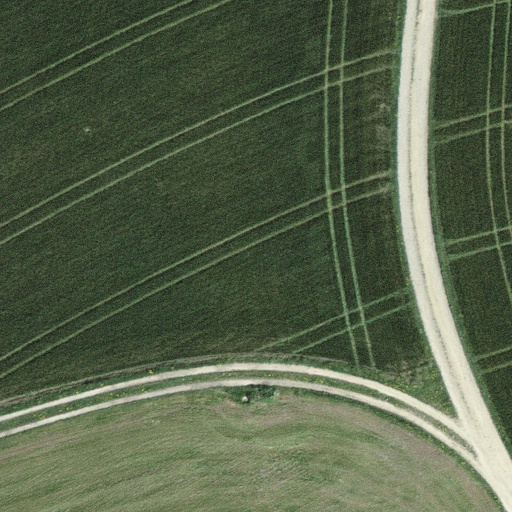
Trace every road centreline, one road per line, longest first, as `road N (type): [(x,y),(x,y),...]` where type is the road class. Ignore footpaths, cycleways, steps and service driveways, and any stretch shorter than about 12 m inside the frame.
road 1 (track): [(511,504),(480,449),(413,237),(422,0)]
road 2 (track): [(480,449),(362,390),(286,374),(207,374),(135,386),(0,425)]
